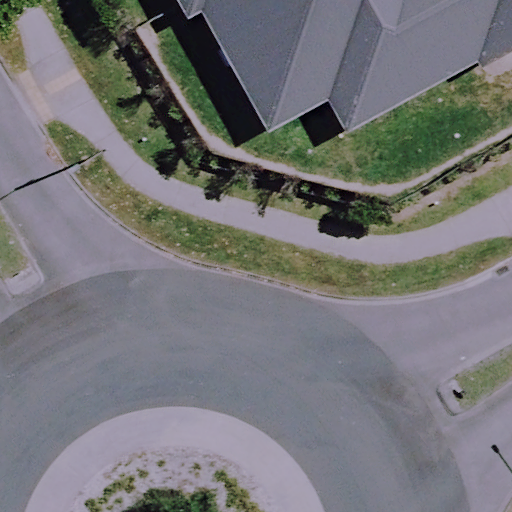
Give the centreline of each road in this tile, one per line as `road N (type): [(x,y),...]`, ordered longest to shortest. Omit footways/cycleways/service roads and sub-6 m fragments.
road 1 (tertiary): [(0,133),(131,336)]
road 2 (tertiary): [(131,336),(210,324),(289,340),(358,382)]
road 3 (tertiary): [(1,444),(60,375),(131,336)]
road 4 (residential): [(358,382),(511,306)]
